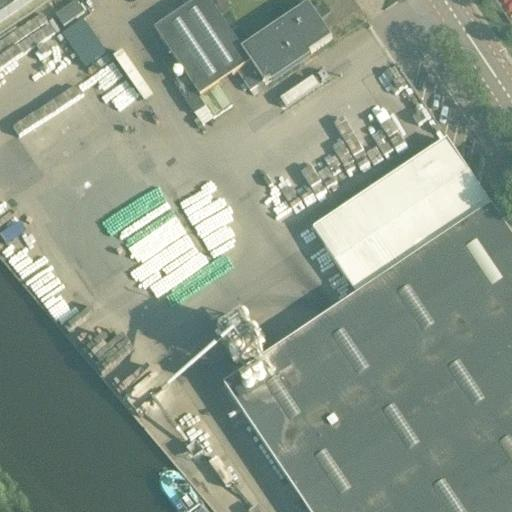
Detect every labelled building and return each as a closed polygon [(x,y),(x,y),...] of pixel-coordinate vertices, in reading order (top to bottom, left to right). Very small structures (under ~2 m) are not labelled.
[(0,0),(0,21),(31,0),(0,0)] [(205,0),(200,0),(153,32),(186,80),(175,88),(195,117),(204,111),(212,122),(232,109),(217,87),(242,70),(246,76),(253,71),(265,88),(332,42),(310,10),(309,8),(241,53),(205,0)] [(64,30),(85,16),(77,5),(57,19),(64,30)] [(129,54),(18,122),(61,192),(172,124),(129,54)] [(308,511),(511,511),(511,240),(492,211),(226,387),(308,511)]
